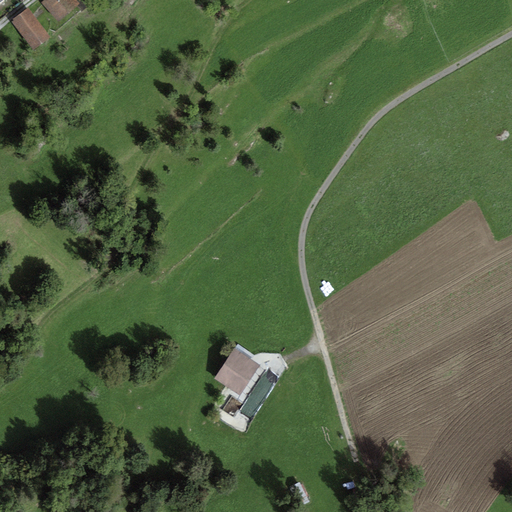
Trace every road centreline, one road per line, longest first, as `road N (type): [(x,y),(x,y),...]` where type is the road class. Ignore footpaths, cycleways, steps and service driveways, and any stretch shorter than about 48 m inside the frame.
road 1 (track): [(250,0),(219,32),(98,272),(44,326),(44,340),(107,420),(208,353)]
road 2 (track): [(511,36),(384,112),(312,210),(304,265),(358,464)]
